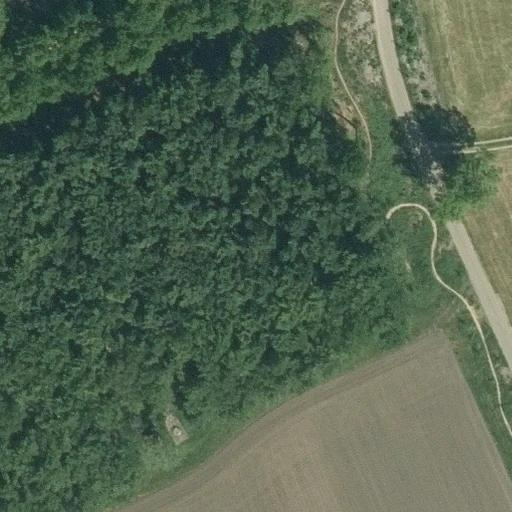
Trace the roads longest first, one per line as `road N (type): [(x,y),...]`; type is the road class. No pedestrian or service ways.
road 1 (unclassified): [(511,352),(405,118),(379,0)]
road 2 (track): [(155,0),(0,64)]
